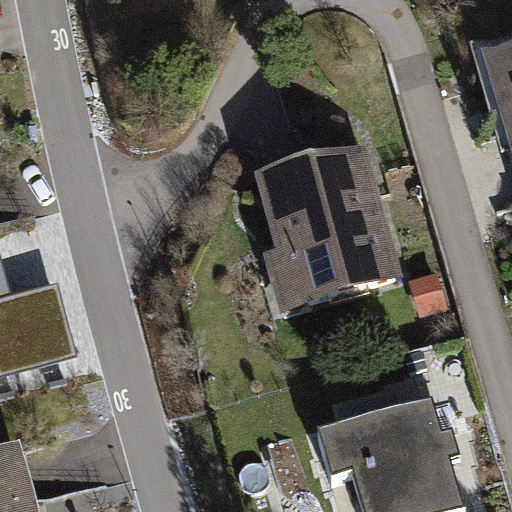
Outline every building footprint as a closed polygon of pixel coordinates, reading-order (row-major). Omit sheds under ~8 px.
[(511,159),(511,34),(478,45),(511,159)] [(398,280),(361,148),(248,179),(285,311),(398,280)] [(0,284),(0,365),(49,354),(30,277),(0,284)] [(456,511),(430,401),(309,429),(321,477),(353,470),(363,511),(456,511)] [(42,511),(21,436),(0,441),(0,511),(42,511)]
